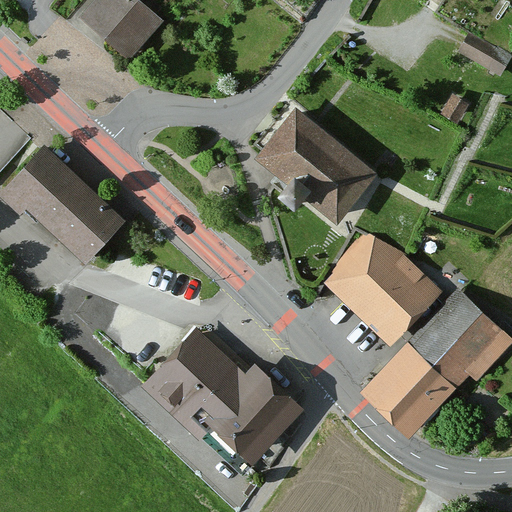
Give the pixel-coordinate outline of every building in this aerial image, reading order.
[(99,0),(85,16),(123,49),(139,32),(143,35),(157,19),(135,0),(99,0)] [(488,65),(497,49),(470,34),(461,49),(488,65)] [(509,56),(497,49),(488,65),(499,72),(509,56)] [(0,170),(31,138),(0,108),(0,170)] [(370,173),(296,113),(262,155),(292,179),(280,193),(294,205),(305,191),(336,215),(370,173)] [(120,221),(42,148),(3,191),(21,208),(27,201),(87,257),(120,221)] [(332,270),(395,330),(437,286),(422,272),(419,276),(410,266),(400,276),(392,268),(405,254),(368,233),(332,270)] [(461,297),(372,391),(407,424),(416,414),(425,422),(437,409),(433,406),(438,401),(433,397),(485,342),(498,354),(511,339),(511,327),(504,319),(495,330),(493,328),(495,326),(493,324),(491,326),(461,297)] [(189,341),(154,379),(247,465),(258,453),(252,449),(291,407),(256,374),(221,412),(210,402),(231,380),(189,341)]
